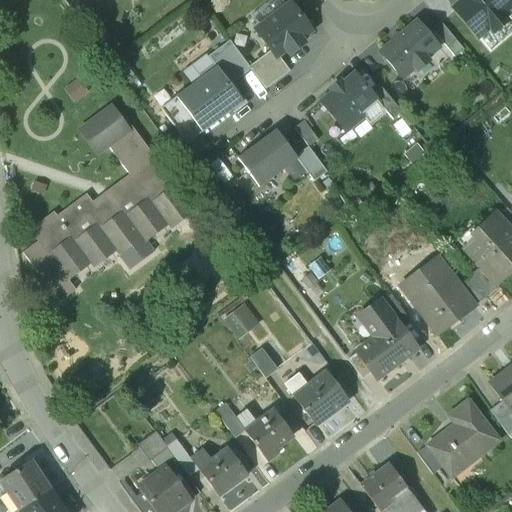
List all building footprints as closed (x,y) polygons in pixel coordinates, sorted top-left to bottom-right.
[(511,0),(463,0),(454,9),(466,24),(479,39),(479,40),(491,30),(495,35),(511,20),(508,15),(511,11),(511,0)] [(291,5),(255,31),(271,52),(276,58),(278,57),(286,50),(289,55),(304,44),(300,40),(311,32),(291,5)] [(401,80),(439,49),(417,21),(378,52),(401,80)] [(249,68),(229,42),(208,58),(214,66),(216,69),(216,68),(230,86),(232,84),(251,71),(249,68)] [(271,52),(249,68),(251,71),(265,90),(289,72),(278,57),(276,58),(271,52)] [(201,79),(160,110),(186,145),(233,111),(235,113),(247,104),(232,84),(230,86),(216,68),(216,69),(214,66),(199,77),(201,79)] [(369,93),(354,75),(342,86),(339,82),(330,90),(333,93),(321,103),(345,133),(363,118),(361,116),(377,103),(369,93)] [(66,92),(74,103),(87,94),(78,83),(66,92)] [(401,113),(378,86),(369,93),(377,103),(392,121),(401,113)] [(85,196),(56,217),(53,213),(29,231),(38,242),(22,254),(59,304),(76,291),(66,278),(88,261),(91,265),(113,250),(129,272),(154,253),(144,239),(164,224),(167,227),(191,209),(130,127),(126,130),(110,108),(82,128),(100,152),(107,147),(128,175),(106,192),(109,196),(94,208),(85,196)] [(276,131),(237,160),(259,189),(297,160),(276,131)] [(312,180),(325,170),(308,146),(294,156),(312,180)] [(190,161),(181,149),(174,155),(183,167),(190,161)] [(511,270),(511,233),(494,213),(474,231),(478,235),(463,249),(480,268),(496,285),(511,270)] [(438,259),(416,276),(425,287),(409,300),(436,335),(474,306),(459,286),(438,259)] [(496,285),(480,268),(469,278),(470,278),(486,297),(498,287),(496,285)] [(486,297),(470,278),(459,286),(474,306),(486,297)] [(237,338),(259,323),(244,302),(222,317),(237,338)] [(417,350),(381,302),(364,314),(380,336),(357,353),(358,355),(372,374),(377,381),(417,350)] [(277,371),(263,351),(251,360),(265,380),(277,371)] [(358,355),(348,362),(362,381),(372,374),(358,355)] [(511,367),(490,384),(503,402),(511,414),(511,367)] [(284,385),(294,398),(316,381),(307,368),(284,385)] [(316,381),(294,398),(315,427),(347,404),(326,374),(316,381)] [(448,416),(455,424),(428,446),(443,467),(452,478),(454,477),(445,466),(456,458),(464,468),(466,467),(458,457),(471,446),(479,457),(499,441),(468,401),(448,416)] [(511,414),(503,402),(490,411),(509,437),(511,434),(511,414)] [(236,419),(226,406),(216,413),(235,440),(244,433),(245,432),(236,419)] [(256,424),(246,411),(236,419),(245,432),(256,424)] [(245,432),(244,433),(266,463),(278,455),(274,450),(292,437),(273,411),(256,424),(245,432)] [(166,449),(154,433),(137,446),(149,462),(166,449)] [(190,460),(176,442),(166,449),(171,456),(187,477),(197,470),(190,460)] [(443,467),(428,446),(417,455),(433,475),(443,467)] [(154,469),(171,456),(166,449),(149,462),(154,469)] [(227,449),(211,461),(203,450),(190,460),(197,470),(219,498),(248,476),(227,449)] [(410,474),(399,458),(389,466),(400,481),(410,474)] [(49,491),(29,462),(2,481),(8,492),(20,510),(49,491)] [(165,466),(149,478),(152,483),(140,491),(155,511),(174,511),(190,500),(165,466)] [(389,466),(360,487),(378,511),(421,511),(422,511),(400,481),(389,466)] [(20,510),(20,511),(62,511),(49,491),(20,510)] [(8,492),(0,497),(0,511),(17,511),(20,511),(20,510),(8,492)] [(348,511),(341,502),(326,511),(348,511)]
